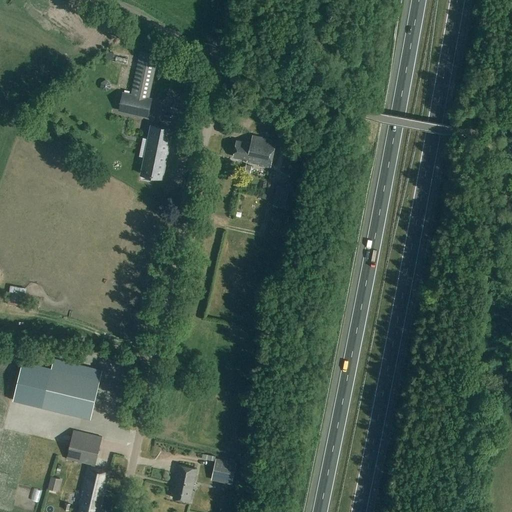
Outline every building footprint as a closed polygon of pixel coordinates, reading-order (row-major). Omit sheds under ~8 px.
[(152,98),(150,97),(159,55),(141,51),(132,94),(123,92),(119,111),(148,118),(152,98)] [(130,63),(131,55),(119,54),(119,63),(130,63)] [(110,79),(105,85),(111,90),(116,83),(110,79)] [(151,125),(141,174),(162,179),(173,129),(151,125)] [(271,167),(277,141),(253,135),(251,143),(237,140),(233,157),(247,160),(247,162),(271,167)] [(297,210),(301,190),(276,186),(273,206),(297,210)] [(307,215),(310,194),(304,193),(301,214),(307,215)] [(91,419),(100,380),(23,361),(13,400),(91,419)] [(125,389),(131,391),(133,385),(127,382),(125,389)] [(106,494),(112,472),(96,468),(104,438),(75,431),(68,460),(90,465),(80,504),(82,504),(79,511),(98,511),(99,511),(101,511),(105,494),(106,494)] [(216,458),(212,476),(232,480),(236,462),(216,458)] [(190,501),(197,469),(178,465),(175,478),(178,479),(173,498),(190,501)] [(53,487),(62,489),(65,477),(57,475),(53,487)]
